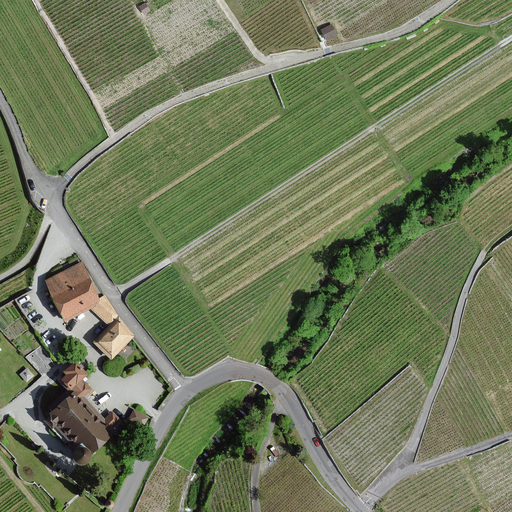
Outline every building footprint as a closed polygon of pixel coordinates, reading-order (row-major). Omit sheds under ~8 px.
[(150,10),(145,3),(139,7),(145,14),(150,10)] [(337,34),(332,25),(322,30),(326,39),(337,34)] [(79,313),(92,307),(112,325),(95,343),(112,358),(133,336),(120,318),(105,298),(99,300),(82,264),(47,280),(66,320),(79,313)] [(54,366),(41,347),(27,357),(43,375),(54,366)] [(46,420),(52,427),(57,423),(80,449),(79,449),(77,450),(76,452),(75,453),(75,455),(75,457),(76,459),(77,461),(79,462),(80,463),(82,463),(84,463),(86,462),(87,461),(89,460),(90,458),(90,457),(90,455),(90,454),(112,433),(109,430),(120,420),(113,413),(104,421),(82,397),(90,389),(83,382),(81,380),(87,375),(75,362),(65,372),(68,375),(62,380),(71,389),(74,393),(51,414),(52,415),(46,420)] [(147,418),(134,411),(130,419),(144,425),(147,418)]
